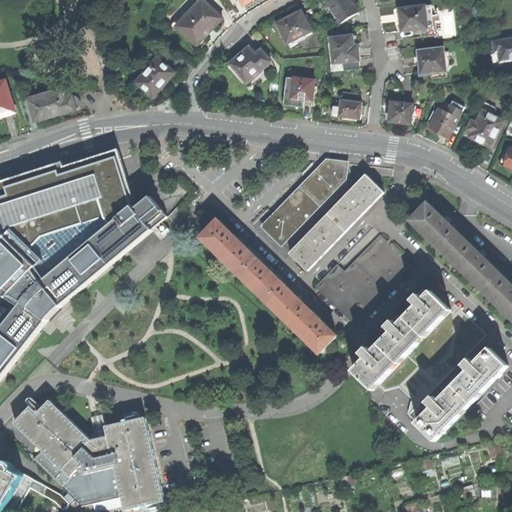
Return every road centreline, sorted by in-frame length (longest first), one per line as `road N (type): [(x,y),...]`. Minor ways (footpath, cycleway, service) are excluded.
road 1 (residential): [(0,412),(44,380),(212,410),(299,405),(338,381)]
road 2 (tertiary): [(0,162),(88,133),(165,127)]
road 3 (residential): [(425,266),(354,336),(307,285)]
road 4 (residential): [(370,0),(381,66),(370,146)]
road 5 (residential): [(165,127),(164,144),(247,226)]
road 6 (tertiary): [(200,125),(329,141)]
road 7 (residential): [(190,82),(249,21),(288,0)]
road 8 (unknown): [(476,314),(397,405)]
